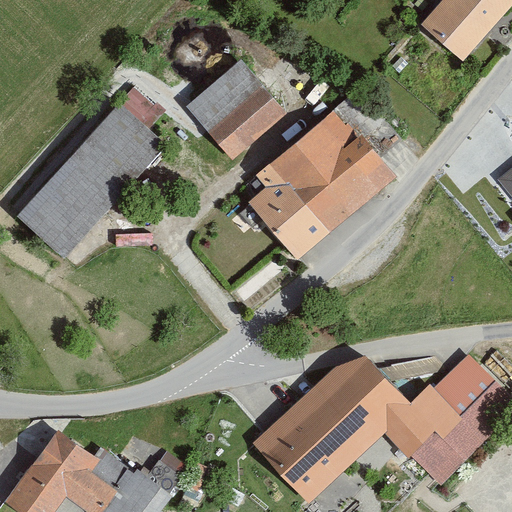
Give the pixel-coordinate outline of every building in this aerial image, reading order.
[(440,0),(421,22),(459,56),(509,0),(440,0)] [(242,57),(188,102),(232,154),(286,109),(242,57)] [(117,100),(16,212),(61,251),(161,139),(117,100)] [(330,104),(251,170),(263,185),(248,197),(294,253),(389,174),(330,104)] [(511,173),(500,182),(511,197),(511,173)] [(335,363),(256,438),(307,491),(382,420),(408,447),(411,444),(440,474),(511,404),(511,397),(494,378),(458,413),(427,380),(406,399),(366,357),(335,363)] [(54,424),(2,497),(22,511),(44,511),(62,488),(95,511),(113,484),(89,467),(98,455),(54,424)] [(126,463),(113,484),(95,511),(93,511),(165,511),(157,507),(168,491),(126,463)]
